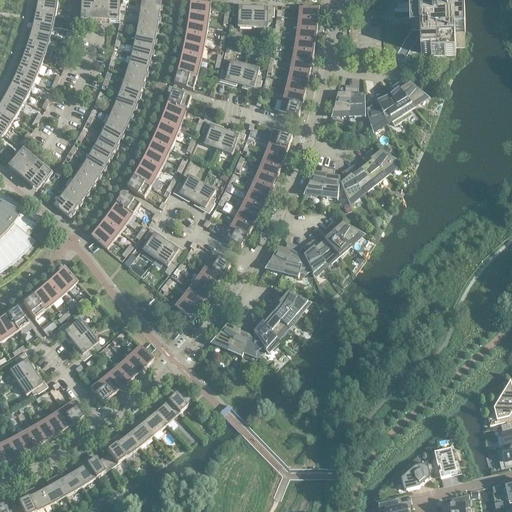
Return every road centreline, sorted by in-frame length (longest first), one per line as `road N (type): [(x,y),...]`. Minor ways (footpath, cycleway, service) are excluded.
road 1 (residential): [(105,426),(223,310),(252,268)]
road 2 (residential): [(101,0),(85,79),(48,153)]
road 3 (residential): [(252,268),(312,136)]
road 4 (residential): [(0,488),(105,426)]
road 5 (residential): [(193,233),(203,217),(173,200),(156,229),(185,246)]
